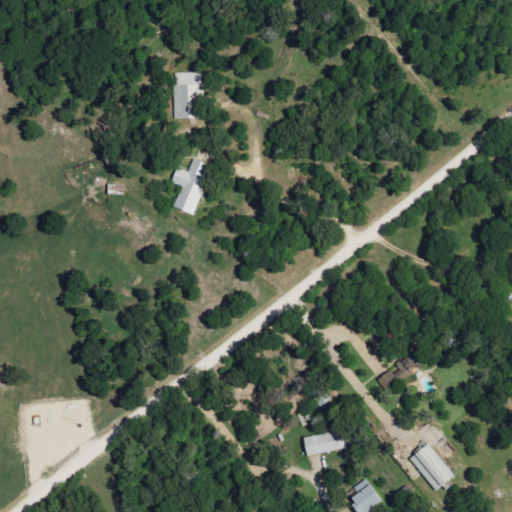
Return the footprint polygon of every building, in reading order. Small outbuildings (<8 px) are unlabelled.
[(202,73),(174,73),(175,119),(203,118),(202,73)] [(193,215),(212,167),(193,160),(188,172),(177,168),(171,183),(182,187),(174,208),(193,215)] [(406,361),(399,361),(398,374),(414,375),(417,353),(407,352),(406,361)] [(303,439),(306,457),(346,449),(342,431),(303,439)] [(437,492),(455,476),(427,444),(409,460),(437,492)] [(356,511),(373,511),(372,510),(382,503),(368,482),(346,496),(356,511)]
